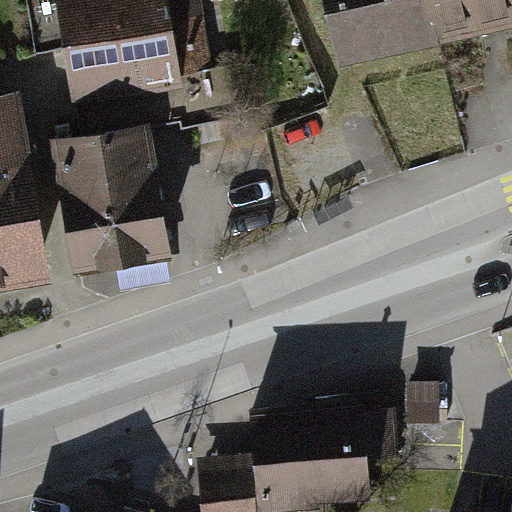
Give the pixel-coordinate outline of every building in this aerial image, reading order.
[(165,0),(54,0),(72,103),(180,84),(165,0)] [(395,0),(329,0),(341,58),(405,45),(395,0)] [(462,0),(395,0),(405,45),(469,31),(462,0)] [(511,0),(462,0),(469,31),(511,22),(511,0)] [(0,283),(47,278),(22,86),(0,88),(0,283)] [(148,120),(55,133),(74,270),(167,257),(148,120)] [(257,461),(203,462),(204,511),(254,511),(254,503),(362,501),(360,400),(256,402),(257,461)]
